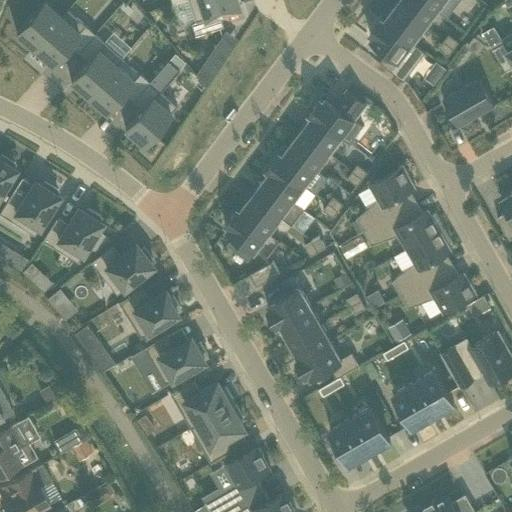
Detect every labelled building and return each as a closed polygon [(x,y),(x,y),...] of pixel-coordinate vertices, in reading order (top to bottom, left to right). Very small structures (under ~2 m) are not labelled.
[(238,7),(236,0),(187,0),(195,21),(190,22),(194,35),(223,25),(219,13),(238,7)] [(424,0),(399,0),(396,4),(425,26),(437,10),(424,0)] [(424,0),(437,10),(444,0),(424,0)] [(61,16),(60,16),(43,1),(16,31),(34,47),(61,16)] [(425,26),(396,4),(385,19),(384,20),(413,42),(425,26)] [(66,8),(60,16),(61,16),(34,47),(52,63),(68,44),(78,52),(94,33),(66,8)] [(384,20),(385,19),(382,17),(370,33),(373,35),(371,38),(389,51),(381,62),(404,80),(426,52),(413,42),(384,20)] [(494,24),(483,30),(491,45),(502,39),(494,24)] [(123,58),(94,33),(78,52),(87,60),(70,79),(88,95),(115,64),(116,65),(123,58)] [(449,33),(444,40),(454,48),(459,41),(449,33)] [(478,54),(485,43),(475,35),(467,46),(478,54)] [(454,48),(444,40),(439,47),(449,54),(454,48)] [(511,49),(508,52),(503,44),(492,50),(505,72),(511,67),(511,49)] [(215,73),(222,63),(210,54),(203,65),(215,73)] [(161,87),(178,68),(168,58),(150,77),(161,87)] [(133,79),(116,65),(115,64),(88,95),(106,111),(123,91),(132,100),(149,81),(139,72),(133,79)] [(480,78),(443,99),(459,126),(495,105),(480,78)] [(177,105),(149,81),(132,100),(141,108),(125,127),(143,143),(177,105)] [(309,113),(312,115),(313,114),(341,136),(350,142),(363,125),(355,118),(366,103),(347,89),(336,104),(326,97),(324,99),(321,97),(309,113)] [(313,114),(312,115),(301,130),(329,152),(341,136),(313,114)] [(329,152),(301,130),(289,146),(317,168),(329,152)] [(317,168),(289,146),(283,154),(280,151),(278,154),(280,156),(276,162),(305,184),(317,168)] [(0,192),(15,168),(13,166),(15,163),(1,154),(0,155),(0,192)] [(305,184),(276,162),(271,168),(269,166),(267,169),(270,171),(264,178),(293,200),(305,184)] [(358,163),(353,170),(363,177),(368,171),(358,163)] [(357,217),(364,230),(412,203),(406,192),(415,186),(403,165),(370,184),(379,198),(357,217)] [(363,177),(353,170),(348,177),(358,184),(363,177)] [(264,178),(252,194),(281,216),(292,224),(304,209),(293,200),(264,178)] [(0,212),(34,234),(59,194),(56,193),(58,189),(44,181),(42,184),(34,179),(24,197),(13,190),(0,209),(0,212)] [(511,190),(501,197),(509,210),(497,216),(510,239),(511,237),(511,190)] [(281,216),(252,194),(241,209),(240,210),(269,232),(281,216)] [(334,195),(329,202),(339,209),(344,203),(334,195)] [(333,216),(339,209),(329,202),(323,209),(333,216)] [(418,214),(412,203),(364,230),(372,244),(399,234),(407,247),(443,226),(435,212),(432,214),(428,208),(418,214)] [(77,261),(102,221),(99,220),(101,216),(88,208),(85,211),(78,206),(67,224),(56,217),(42,239),(77,261)] [(240,210),(241,209),(238,207),(226,223),(229,225),(227,228),(235,234),(227,243),(248,259),(255,250),(269,232),(240,210)] [(452,241),(443,226),(407,247),(415,261),(393,280),(400,293),(448,266),(442,255),(452,249),(448,243),(452,241)] [(319,235),(312,239),(318,250),(326,246),(319,235)] [(318,250),(312,239),(304,244),(311,255),(318,250)] [(116,293),(152,264),(150,262),(154,259),(143,247),(140,249),(135,242),(119,255),(110,244),(90,261),(116,293)] [(7,248),(1,260),(21,270),(27,258),(7,248)] [(257,285),(280,272),(273,260),(250,273),(257,285)] [(31,262),(22,271),(33,281),(41,272),(31,262)] [(455,277),(448,266),(400,293),(408,307),(435,297),(444,311),(477,293),(464,271),(455,277)] [(280,322),(311,304),(294,274),(282,280),(289,292),(269,303),(271,306),(268,308),(278,325),(281,323),(280,322)] [(53,305),(65,295),(59,287),(46,297),(53,305)] [(140,337),(180,313),(178,310),(181,308),(173,294),(169,297),(165,289),(148,299),(141,287),(118,301),(140,337)] [(347,298),(351,305),(362,299),(358,291),(347,298)] [(472,313),(492,307),(488,294),(469,300),(472,313)] [(366,306),(362,299),(351,305),(355,312),(366,306)] [(290,340),(321,322),(311,304),(280,322),(281,323),(290,340)] [(300,357),(331,339),(321,322),(290,340),(300,356),(300,357)] [(485,373),(491,383),(511,371),(511,354),(499,331),(472,346),(468,339),(442,354),(461,387),(485,373)] [(145,346),(166,383),(207,360),(205,357),(208,355),(200,341),(197,343),(192,335),(176,345),(169,333),(145,346)] [(114,362),(96,336),(84,346),(93,358),(102,371),(114,362)] [(342,357),(331,339),(300,357),(300,356),(297,358),(306,375),(310,374),(311,377),(330,366),(337,377),(360,364),(352,351),(342,357)] [(405,339),(394,345),(398,352),(409,346),(405,339)] [(398,352),(394,345),(384,351),(388,358),(398,352)] [(454,403),(435,369),(415,381),(434,414),(454,403)] [(341,376),(330,382),(334,389),(345,383),(341,376)] [(235,402),(226,386),(222,388),(218,380),(200,390),(194,379),(171,392),(191,427),(235,402)] [(434,414),(415,381),(394,393),(413,426),(434,414)] [(334,389),(330,382),(320,388),(324,395),(334,389)] [(0,418),(13,411),(0,388),(0,418)] [(227,438),(245,428),(240,420),(244,418),(235,402),(191,427),(211,462),(234,449),(227,438)] [(390,439),(371,406),(351,418),(370,451),(390,439)] [(145,414),(138,420),(147,433),(155,428),(145,414)] [(370,451),(351,418),(330,429),(349,463),(370,451)] [(21,466),(37,456),(17,421),(0,430),(0,473),(19,463),(21,466)] [(77,459),(91,452),(78,425),(54,437),(60,451),(71,446),(77,459)] [(194,511),(220,511),(264,487),(257,476),(271,468),(258,445),(226,463),(238,483),(206,501),(207,503),(194,510),(194,511)] [(3,483),(9,494),(0,499),(8,511),(32,511),(47,504),(37,487),(51,479),(41,462),(3,483)] [(270,499),(264,487),(220,511),(254,511),(255,511),(254,511),(296,511),(284,491),(270,499)] [(474,511),(464,493),(451,501),(447,494),(433,501),(432,499),(431,500),(432,501),(425,505),(424,504),(423,505),(424,507),(414,511),(474,511)]
